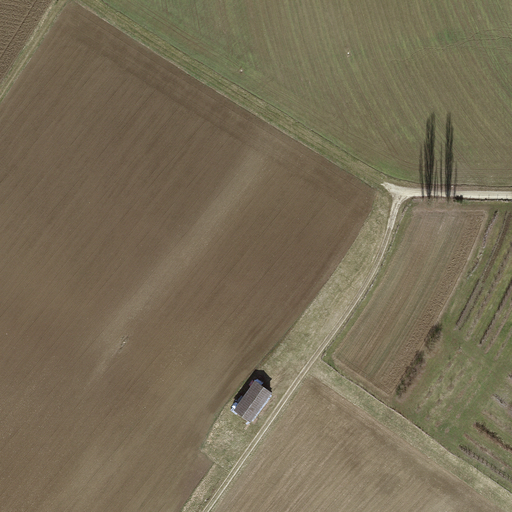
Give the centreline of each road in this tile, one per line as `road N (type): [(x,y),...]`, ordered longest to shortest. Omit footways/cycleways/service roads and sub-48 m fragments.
road 1 (track): [(511,195),(413,192),(397,201),(372,276),(202,511)]
road 2 (track): [(413,192),(373,182),(82,0)]
